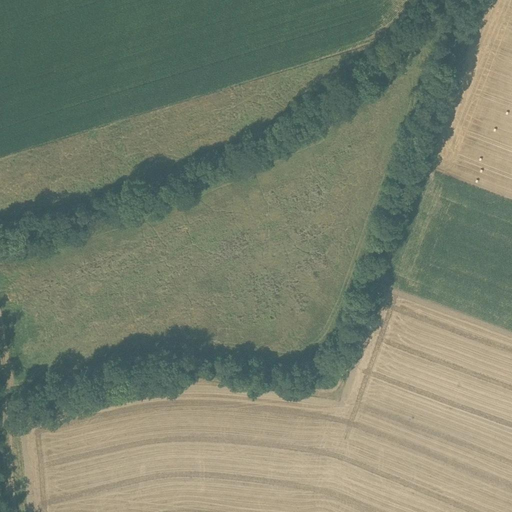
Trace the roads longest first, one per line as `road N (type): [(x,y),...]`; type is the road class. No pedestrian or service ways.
road 1 (track): [(486,0),(331,396),(189,384),(6,416)]
road 2 (track): [(367,103),(445,0)]
